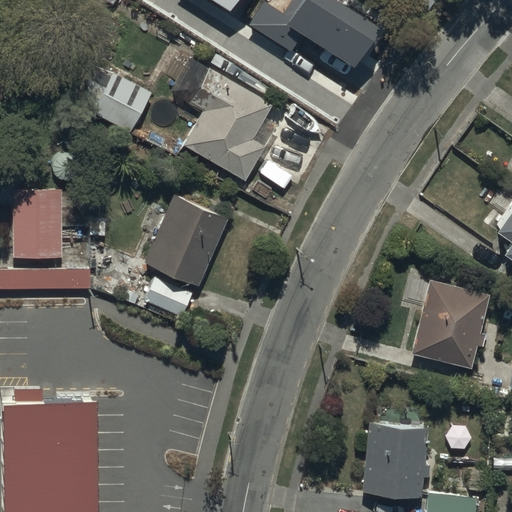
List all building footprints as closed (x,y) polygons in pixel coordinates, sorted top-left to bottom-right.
[(187,0),(175,19),(208,41),(222,20),(193,0),(187,0)] [(301,34),(355,68),(381,28),(336,0),(293,0),(284,13),(264,1),(248,25),(290,51),(301,34)] [(0,109),(16,56),(0,51),(0,109)] [(184,147),(246,181),(265,146),(253,140),(273,104),(207,67),(187,102),(204,111),(184,147)] [(93,119),(130,139),(151,99),(114,79),(93,119)] [(51,163),(51,164),(51,167),(51,168),(52,169),(52,170),(52,171),(53,172),(53,173),(54,174),(55,175),(56,175),(57,176),(58,177),(59,177),(60,177),(61,178),(62,178),(63,178),(64,178),(65,178),(66,178),(67,178),(68,177),(69,177),(70,176),(71,176),(72,175),(73,174),(73,173),(74,172),(75,172),(75,171),(75,170),(76,168),(76,167),(76,166),(76,165),(76,164),(76,163),(76,162),(75,161),(75,160),(74,159),(74,158),(73,157),(72,156),(71,156),(71,155),(70,155),(69,154),(68,154),(67,153),(65,153),(64,153),(63,153),(62,153),(61,153),(60,153),(59,154),(58,154),(57,155),(56,155),(55,156),(55,157),(54,158),(53,159),(52,160),(52,161),(51,163)] [(59,190),(11,190),(9,257),(58,257),(59,190)] [(497,252),(511,261),(511,198),(490,231),(504,241),(497,252)] [(146,266),(197,291),(230,224),(178,199),(146,266)] [(86,268),(0,267),(0,286),(86,288),(86,268)] [(144,301),(182,317),(192,293),(155,276),(144,301)] [(427,278),(406,351),(466,368),(473,344),(479,346),(483,334),(473,332),(484,294),(427,278)] [(511,371),(505,370),(501,387),(508,389),(507,395),(511,395),(511,371)] [(91,402),(1,403),(1,511),(93,511),(93,502),(93,485),(93,468),(92,450),(92,433),(92,415),(91,402)] [(424,426),(364,421),(358,492),(416,497),(418,476),(425,477),(426,465),(421,464),(424,426)] [(470,511),(472,497),(426,493),(424,511),(470,511)]
